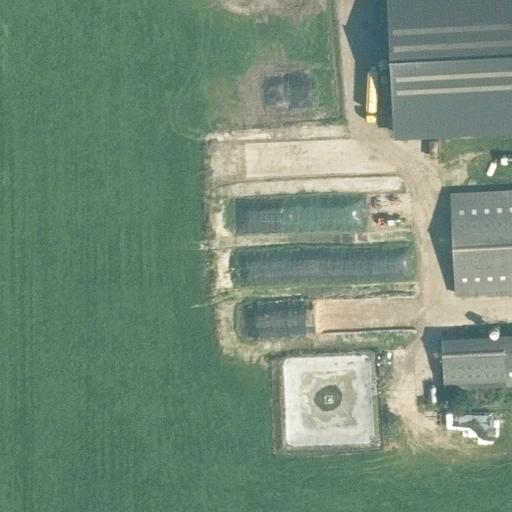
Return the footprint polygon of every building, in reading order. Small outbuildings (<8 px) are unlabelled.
[(511,0),(387,0),(394,134),(511,127),(511,0)] [(511,189),(450,192),(455,292),(511,289),(511,189)] [(511,333),(442,337),(444,386),(511,382),(511,333)] [(351,349),(299,351),(300,364),(351,362),(351,349)] [(383,370),(382,350),(371,350),(372,371),(383,370)] [(511,405),(499,406),(499,427),(511,427),(511,405)] [(497,434),(498,407),(466,406),(465,433),(497,434)] [(404,438),(421,438),(420,410),(403,410),(404,438)]
